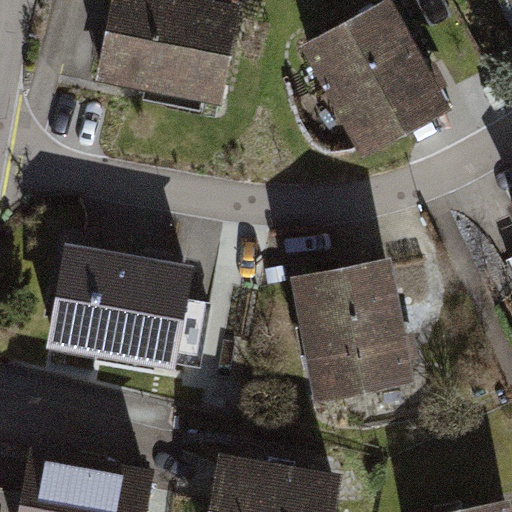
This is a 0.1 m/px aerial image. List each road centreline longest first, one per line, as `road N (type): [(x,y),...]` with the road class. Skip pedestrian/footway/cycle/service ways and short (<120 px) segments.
road 1 (residential): [(417,173),(284,201),(0,150)]
road 2 (residential): [(511,352),(417,173)]
